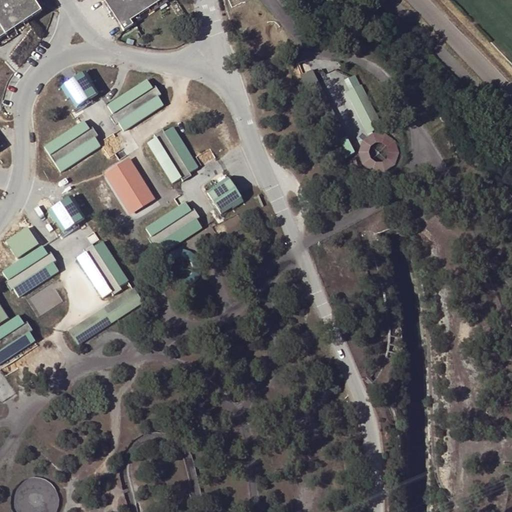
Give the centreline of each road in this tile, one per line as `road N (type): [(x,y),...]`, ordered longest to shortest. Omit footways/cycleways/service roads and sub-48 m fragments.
road 1 (unknown): [(268,0),(316,51),(371,66),(395,90),(433,150),(425,164),(396,197),(300,250),(234,313),(151,355),(81,370),(33,410),(0,457)]
road 2 (unknown): [(257,511),(245,422),(200,377),(151,355)]
road 3 (unknown): [(133,511),(126,462),(153,437),(185,452),(203,511)]
road 4 (unknown): [(511,128),(386,0)]
road 5 (unknown): [(511,280),(433,150)]
road 6 (unknown): [(267,284),(268,384),(238,413)]
road 7 (unknown): [(418,0),(511,98)]
